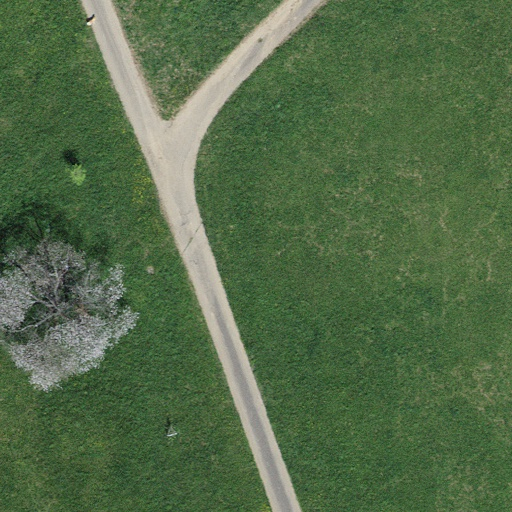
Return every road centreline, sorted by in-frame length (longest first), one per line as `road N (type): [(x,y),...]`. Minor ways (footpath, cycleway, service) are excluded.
road 1 (track): [(282,511),(95,0)]
road 2 (track): [(165,192),(198,130),(327,0)]
